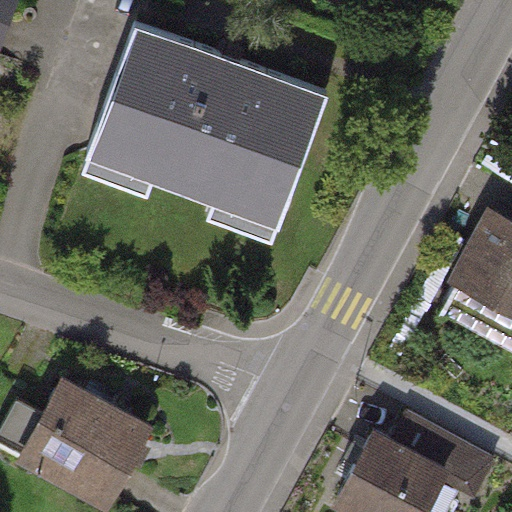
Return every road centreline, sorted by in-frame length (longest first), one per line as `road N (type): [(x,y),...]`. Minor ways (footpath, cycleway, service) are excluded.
road 1 (residential): [(511,0),(296,396)]
road 2 (residential): [(0,291),(258,376),(296,396)]
road 3 (residential): [(296,396),(232,511)]
